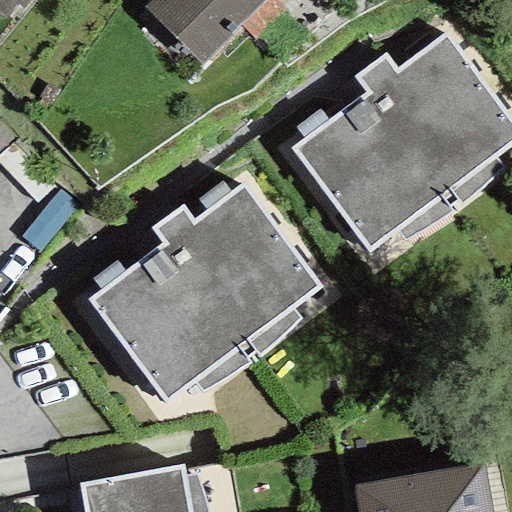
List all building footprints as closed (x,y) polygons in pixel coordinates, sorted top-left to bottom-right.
[(0,0),(0,16),(5,20),(17,5),(22,10),(30,0),(0,0)] [(263,0),(151,0),(144,7),(201,66),(263,0)] [(496,160),(511,147),(511,119),(446,31),(395,69),(385,56),(354,79),(365,94),(293,148),(371,252),(396,234),(406,241),(451,214),(448,207),(458,201),(462,205),(501,168),(496,160)] [(261,357),(300,321),(291,310),(320,288),(240,182),(189,219),(180,206),(148,229),(160,244),(87,298),(165,403),(193,382),(203,393),(250,365),(247,358),(256,351),(261,357)] [(77,485),(81,511),(205,511),(194,476),(183,476),(180,465),(77,485)] [(491,511),(483,465),(352,487),(356,511),(491,511)]
